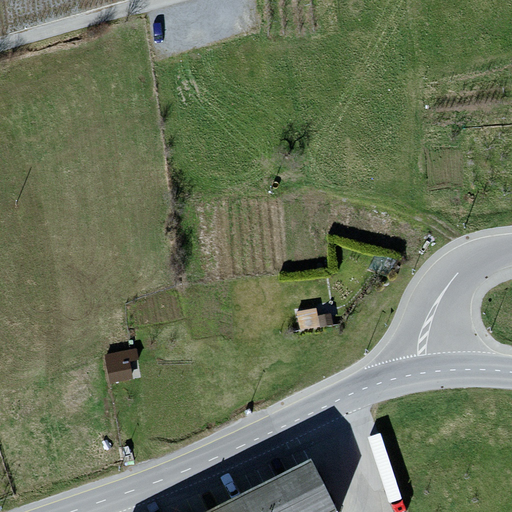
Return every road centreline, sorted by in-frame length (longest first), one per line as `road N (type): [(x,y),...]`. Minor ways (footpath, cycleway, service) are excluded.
road 1 (unclassified): [(420,374),(367,387),(65,511)]
road 2 (residential): [(511,247),(477,257),(440,289),(420,374)]
